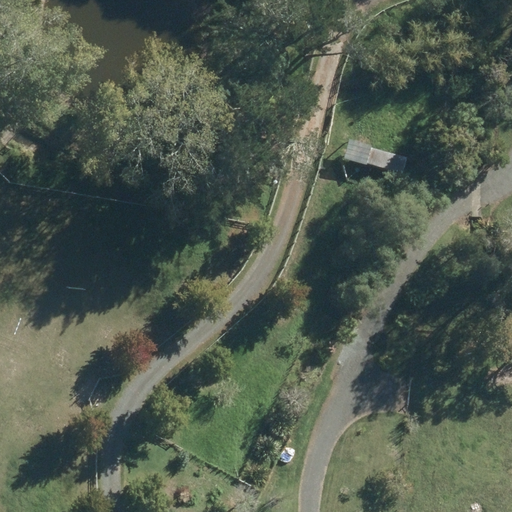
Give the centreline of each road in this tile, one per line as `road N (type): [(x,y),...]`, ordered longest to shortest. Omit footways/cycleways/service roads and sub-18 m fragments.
road 1 (track): [(386,0),(328,39),(305,143),(244,301),(139,389),(119,469),(122,511)]
road 2 (track): [(309,511),(306,482),(365,317),(431,221),(511,168)]
